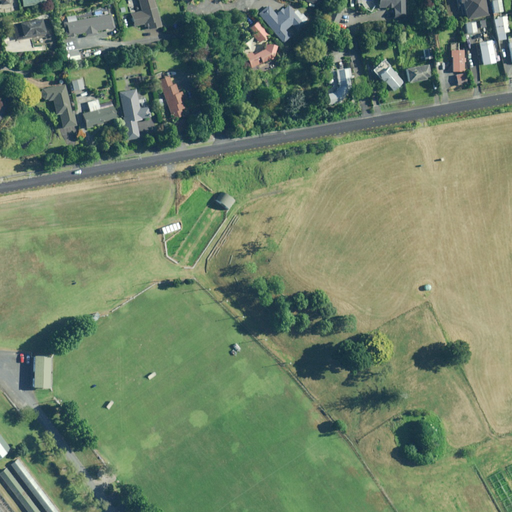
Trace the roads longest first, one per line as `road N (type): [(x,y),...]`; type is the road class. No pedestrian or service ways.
road 1 (residential): [(219,148),(511,97)]
road 2 (residential): [(0,187),(219,148)]
road 3 (residential): [(207,0),(203,29),(219,148)]
